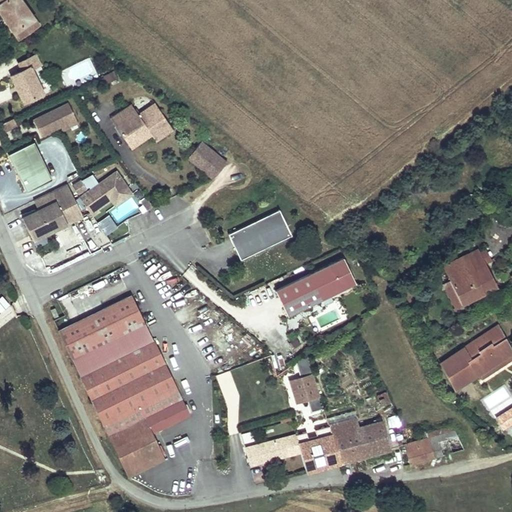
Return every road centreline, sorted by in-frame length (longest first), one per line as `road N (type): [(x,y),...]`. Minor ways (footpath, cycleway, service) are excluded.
road 1 (residential): [(28,293),(123,484),(179,504),(383,473)]
road 2 (residential): [(28,293),(148,236),(182,237)]
road 3 (unknown): [(161,236),(192,276),(229,301),(247,307),(274,300)]
